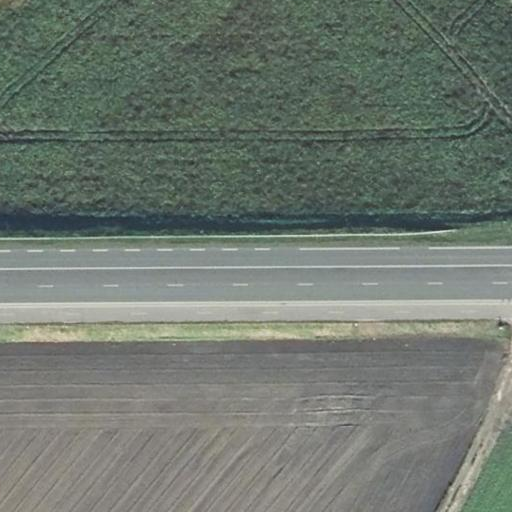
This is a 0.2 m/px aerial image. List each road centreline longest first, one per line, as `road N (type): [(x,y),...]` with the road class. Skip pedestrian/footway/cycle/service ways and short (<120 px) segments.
road 1 (primary): [(511,264),(0,270)]
road 2 (track): [(442,511),(511,372)]
